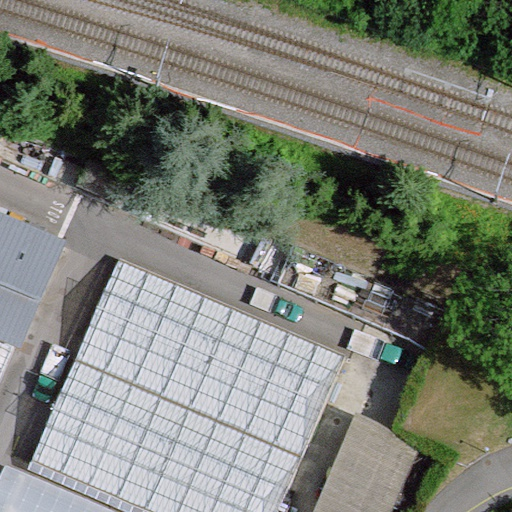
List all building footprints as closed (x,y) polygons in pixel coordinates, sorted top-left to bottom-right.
[(63,237),(0,211),(0,337),(19,345),(63,237)] [(278,511),(345,355),(120,260),(34,463),(150,511),(278,511)] [(0,391),(19,345),(0,337),(0,391)] [(297,489),(286,511),(396,511),(426,445),(361,416),(324,501),(297,489)] [(107,511),(5,469),(0,481),(0,511),(107,511)]
